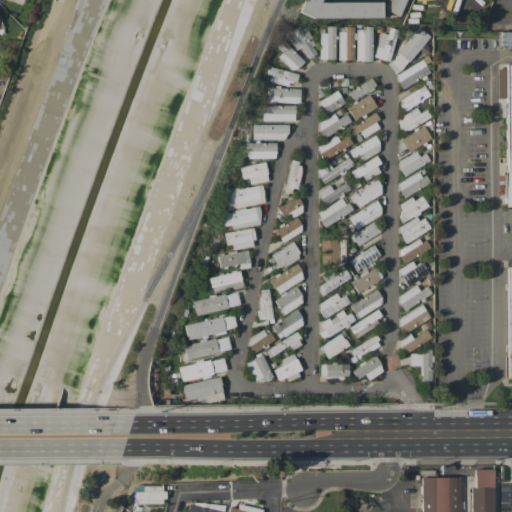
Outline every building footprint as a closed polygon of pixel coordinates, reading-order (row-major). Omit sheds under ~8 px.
[(298,11),(302,0),(319,0),(319,2),(380,2),(381,17),(312,18),(298,11)] [(387,0),(405,0),(399,16),(384,9),(387,0)] [(285,34),(298,25),(299,27),(303,24),(311,37),(310,38),(314,44),(311,46),(316,53),(308,58),(306,55),(305,56),(299,47),(295,50),(285,34)] [(334,59),(325,59),(325,58),(318,58),(318,32),(326,32),(326,26),(335,26),(334,36),(336,36),(336,39),(334,39),(334,59)] [(353,59),(337,59),(337,31),(344,31),(344,26),(353,26),(353,33),(354,33),(354,39),(353,39),(353,59)] [(355,60),(355,29),(362,29),(362,26),(371,26),(371,61),(362,61),(362,60),(355,60)] [(379,32),(386,34),(388,27),(397,29),(388,61),(380,59),(380,58),(372,56),(379,32)] [(399,70),(390,63),(397,53),(396,52),(417,27),(429,36),(407,61),(399,70)] [(511,31),(499,31),(498,47),(511,47),(511,31)] [(278,49),(285,43),(303,61),(297,67),(290,70),(277,56),(281,52),(278,49)] [(429,72),(424,75),(425,77),(421,80),(420,78),(401,89),(396,82),(397,81),(395,74),(421,59),(429,72)] [(511,63),(511,206),(503,206),(503,171),(504,171),(504,117),(497,117),(497,97),(504,97),(504,63),(511,63)] [(295,82),(292,81),(291,83),(288,82),(287,86),(268,81),(270,75),(266,74),(268,66),(297,74),(295,82)] [(347,92),(370,77),(375,85),(351,100),(347,92)] [(298,103),(265,101),(266,87),(274,87),(274,85),(279,86),(279,87),(299,88),(298,103)] [(429,95),(402,111),(398,105),(401,103),(398,100),(422,85),(429,95)] [(318,101),(336,89),(343,102),(326,113),(318,101)] [(354,120),(346,108),(352,104),(350,102),(354,99),(355,101),(367,94),(375,106),(363,114),(365,116),(361,118),(360,116),(354,120)] [(294,105),(294,113),(293,113),(293,121),(261,121),(261,105),(294,105)] [(429,116),(402,133),(397,126),(397,118),(415,106),(418,113),(425,109),(429,116)] [(348,127),(374,112),(378,119),(374,121),(378,127),(362,137),(358,131),(352,135),(348,127)] [(323,137),(318,130),(318,122),(333,113),(336,119),(345,114),(349,121),(323,137)] [(252,139),(252,124),(287,124),(287,133),(286,133),(283,139),(252,139)] [(408,151),(400,139),(422,125),(430,138),(408,151)] [(316,146),(335,135),(338,140),(346,135),(351,143),(322,160),(318,153),(316,146)] [(378,151),(360,161),(357,155),(352,158),(347,150),(374,135),(378,142),(378,151)] [(245,142),(254,142),(254,140),(258,140),(258,142),(275,142),(275,151),(274,158),(247,158),(245,151),(245,142)] [(397,161),(415,150),(418,156),(424,153),(429,160),(403,176),(398,169),(397,161)] [(349,171),(375,155),(380,162),(375,165),(379,171),(364,181),(361,175),(354,179),(349,171)] [(352,165),(322,183),(318,176),(318,168),(327,162),(331,168),(347,157),(352,165)] [(300,171),(296,189),(291,187),(290,193),(287,193),(286,197),(282,196),(290,159),(297,161),(296,165),(300,165),(300,171)] [(267,180),(249,184),(247,178),(241,179),(239,167),(264,161),(266,173),(266,174),(267,180)] [(429,182),(403,198),(398,190),(400,189),(396,184),(417,171),(421,177),(424,175),(429,182)] [(357,207),(354,202),(352,203),(348,196),(376,179),(380,185),(380,193),(357,207)] [(350,189),(324,205),(319,198),(319,189),(328,184),(331,190),(345,181),(350,189)] [(226,189),(242,186),(243,188),(261,184),(262,190),(263,202),(227,209),(224,195),(227,195),(226,189)] [(301,212),(285,222),(280,213),(279,213),(277,211),(278,210),(276,208),(296,195),(301,203),(301,212)] [(427,206),(406,219),(400,223),(397,218),(399,209),(398,204),(410,196),(413,200),(420,195),(427,206)] [(351,209),(323,227),(319,220),(320,219),(317,212),(340,198),(344,204),(347,202),(351,209)] [(347,217),(375,199),(380,207),(379,214),(355,230),(347,217)] [(258,224),(231,229),(230,225),(223,226),(220,214),(233,211),(232,209),(244,207),(244,209),(258,206),(259,211),(258,224)] [(397,227),(414,216),(418,221),(423,217),(429,227),(403,244),(397,227)] [(300,231),(282,242),(274,230),(279,227),(277,225),(281,222),(283,225),(295,217),(300,224),(300,231)] [(379,231),(357,245),(354,240),(352,241),(349,236),(351,235),(350,235),(373,220),(379,231)] [(252,227),(254,235),(254,239),(251,240),(252,246),(231,249),(230,244),(225,245),(223,232),(252,227)] [(403,263),(398,256),(395,251),(399,249),(404,246),(417,238),(420,242),(424,239),(429,247),(403,263)] [(320,239),(344,239),(344,262),(320,262),(320,239)] [(298,252),(297,253),(297,258),(283,268),(280,264),(276,266),(269,255),(291,241),(298,252)] [(355,270),(348,260),(359,253),(358,251),(360,250),(361,251),(372,244),(379,255),(363,265),(365,267),(361,269),(360,267),(355,270)] [(219,268),(217,255),(226,253),(226,252),(234,250),(235,252),(246,249),(249,262),(249,267),(239,269),(238,264),(219,268)] [(397,269),(410,260),(414,266),(421,261),(428,272),(407,286),(400,275),(401,275),(397,269)] [(278,294),(274,288),(273,288),(268,281),(274,277),(273,276),(277,273),(278,274),(295,263),(300,270),(301,278),(278,294)] [(356,292),(350,282),(359,276),(357,274),(365,270),(366,272),(375,266),(380,275),(380,277),(356,292)] [(349,277),(321,296),(318,292),(318,285),(324,282),(320,275),(329,269),(333,275),(343,268),(346,272),(349,270),(352,274),(349,276),(349,277)] [(242,287),(230,290),(230,288),(213,292),(212,288),(210,288),(208,277),(238,270),(242,287)] [(402,311),(398,304),(399,294),(414,285),(418,290),(425,286),(430,293),(402,311)] [(273,300),(294,286),(300,294),(300,303),(282,315),(278,308),(273,300)] [(267,288),(271,319),(264,320),(264,319),(257,320),(255,310),(258,309),(257,304),(258,296),(260,296),(259,289),(267,288)] [(355,319),(352,314),(354,313),(349,306),(375,289),(380,296),(380,303),(358,318),(358,317),(355,319)] [(239,304),(227,307),(227,308),(195,316),(192,301),(207,297),(207,295),(213,294),(214,295),(223,293),(224,295),(236,292),(239,304)] [(322,319),(317,311),(318,310),(318,303),(335,292),(338,298),(343,295),(348,302),(322,319)] [(398,318),(420,304),(429,317),(403,334),(398,326),(398,318)] [(301,325),(283,337),(282,335),(278,338),(270,326),(296,309),(300,316),(301,325)] [(317,333),(322,329),(318,323),(327,318),(330,323),(337,320),(333,314),(341,309),(344,315),(349,312),(354,320),(322,340),(317,333)] [(348,327),(376,309),(380,315),(375,319),(378,323),(357,336),(354,332),(352,334),(348,327)] [(183,325),(202,320),(202,319),(205,318),(205,319),(220,316),(221,317),(232,314),(235,327),(223,330),(224,333),(213,335),(213,333),(205,335),(206,337),(200,338),(200,336),(187,340),(183,325)] [(274,339),(266,344),(267,346),(263,349),(262,347),(253,353),(247,346),(248,337),(261,328),(265,334),(268,332),(274,339)] [(430,338),(402,355),(397,347),(399,338),(408,332),(412,338),(425,330),(430,338)] [(290,350),(287,346),(269,358),(264,350),(295,331),(299,337),(297,339),(300,344),(290,350)] [(326,359),(322,352),(323,352),(320,345),(339,333),(343,339),(344,338),(348,345),(326,359)] [(348,350),(375,334),(378,339),(375,341),(378,345),(357,359),(354,354),(352,356),(348,350)] [(182,345),(198,342),(198,340),(204,338),(204,340),(214,338),(214,339),(226,336),(229,349),(217,351),(217,352),(184,360),(182,354),(184,353),(182,345)] [(420,349),(430,349),(430,355),(432,355),(432,362),(430,362),(430,382),(420,382),(420,375),(418,375),(418,365),(408,365),(408,353),(420,353),(420,349)] [(272,376),(269,377),(270,379),(265,381),(265,380),(263,381),(261,377),(254,380),(245,362),(252,359),(252,358),(255,357),(254,355),(258,352),(259,354),(260,354),(259,352),(264,350),(266,354),(262,356),(272,376)] [(301,369),(296,371),(298,376),(286,382),(284,377),(277,381),(272,369),(281,365),(278,360),(292,354),(294,359),(295,358),(301,369)] [(356,379),(350,371),(358,366),(357,364),(362,360),(364,362),(374,355),(379,363),(379,364),(381,371),(367,380),(363,374),(356,379)] [(181,382),(177,367),(194,363),(193,361),(201,359),(202,361),(209,359),(209,361),(222,357),(225,369),(212,373),(212,374),(209,374),(209,377),(201,379),(200,377),(181,382)] [(347,363),(347,376),(342,376),(342,381),(318,381),(318,363),(330,363),(330,361),(340,361),(340,363),(347,363)] [(196,402),(195,398),(185,401),(183,393),(182,393),(181,385),(218,376),(220,384),(223,399),(209,402),(196,402)] [(492,511),(468,511),(468,487),(473,487),(473,469),(492,469),(492,511)] [(421,477),(458,477),(458,511),(420,511),(420,493),(418,493),(418,486),(421,486),(421,477)] [(162,504),(135,504),(135,491),(142,491),(142,485),(162,485),(162,491),(165,491),(165,499),(162,499),(162,504)] [(184,511),(185,510),(186,511),(188,503),(192,504),(193,502),(224,505),(222,511),(184,511)] [(261,509),(260,511),(226,511),(228,506),(236,508),(237,503),(261,509)]
